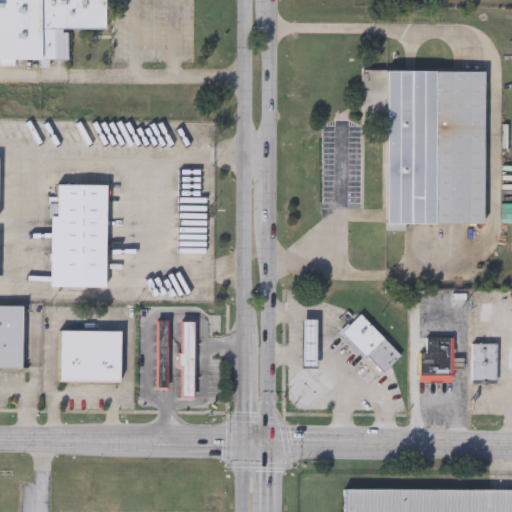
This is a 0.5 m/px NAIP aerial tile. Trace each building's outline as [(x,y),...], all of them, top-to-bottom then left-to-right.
[(0,0),(106,0),(106,28),(67,28),(67,58),(0,58),(0,0)] [(483,71),(482,223),(385,223),(385,122),(362,122),(362,70),(483,71)] [(105,184),(104,286),(49,286),(50,213),(55,213),(55,183),(105,184)] [(0,367),(0,304),(20,304),(20,367),(0,367)] [(362,358),(338,333),(358,313),(399,355),(383,371),(366,354),(362,358)] [(167,321),(167,390),(155,390),(155,321),(167,321)] [(193,399),(179,399),(179,321),(194,321),(193,399)] [(58,381),(59,330),(119,331),(118,381),(58,381)] [(418,351),(424,351),(424,338),(450,338),(450,381),(418,381),(418,351)] [(494,343),(494,381),(470,381),(470,343),(494,343)] [(314,360),(335,381),(324,391),(304,371),(314,360)] [(342,511),(342,489),(511,489),(511,511),(342,511)]
